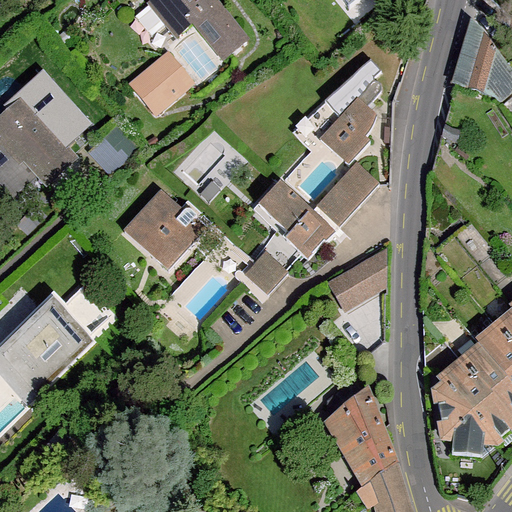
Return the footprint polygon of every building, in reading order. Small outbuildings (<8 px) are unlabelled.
[(222,60),(247,39),(213,0),(153,0),(143,9),(160,28),(165,24),(175,37),(192,23),(222,60)] [(341,0),(351,11),(364,0),(341,0)] [(511,101),(511,69),(470,20),(451,90),(466,93),(482,96),(492,100),(501,110),(511,101)] [(166,54),(128,86),(156,118),(193,87),(166,54)] [(359,99),(319,139),(347,165),(370,142),(363,137),(376,116),(359,99)] [(0,184),(0,185),(15,202),(39,180),(51,193),(84,164),(28,102),(0,127),(0,184)] [(116,129),(95,147),(115,170),(136,152),(116,129)] [(378,186),(356,165),(316,208),(338,229),(378,186)] [(332,233),(278,183),(256,206),(283,231),(300,213),(305,217),(285,239),(307,260),(332,233)] [(202,230),(161,191),(122,231),(163,271),(202,230)] [(388,288),(386,250),(328,285),(345,314),(388,288)] [(286,273),(263,254),(245,276),(267,295),(286,273)] [(65,307),(54,296),(0,348),(0,434),(119,318),(103,302),(100,304),(84,288),(65,307)] [(511,302),(510,304),(511,305),(511,309),(473,340),(477,344),(434,378),(438,383),(428,392),(440,446),(452,445),(452,457),(479,459),(480,447),(495,448),(511,434),(511,302)] [(410,511),(396,463),(367,389),(325,422),(361,489),(356,492),(368,511),(374,509),(375,511),(410,511)]
